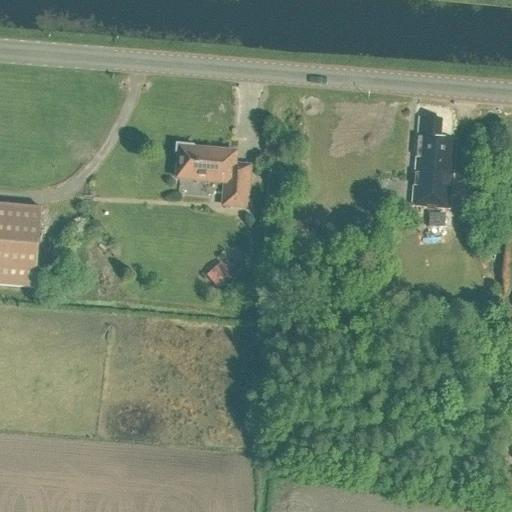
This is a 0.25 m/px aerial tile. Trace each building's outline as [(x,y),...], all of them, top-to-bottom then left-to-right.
[(441,123),(418,121),(416,139),(417,139),(412,209),(449,212),(455,142),(439,141),(441,123)] [(245,210),(248,169),(233,168),(234,156),(178,151),(175,181),(224,186),(222,208),(245,210)] [(0,288),(34,291),(40,211),(0,207),(0,288)] [(444,230),(444,215),(429,215),(428,229),(444,230)] [(218,292),(233,279),(220,264),(205,277),(218,292)] [(174,279),(183,298),(200,290),(191,271),(174,279)] [(257,276),(243,277),(244,286),(258,285),(257,276)] [(419,297),(419,318),(452,318),(452,297),(419,297)] [(504,301),(480,305),(487,345),(511,341),(504,301)]
